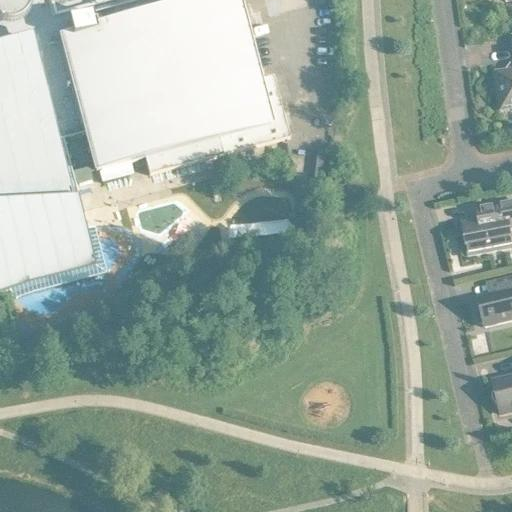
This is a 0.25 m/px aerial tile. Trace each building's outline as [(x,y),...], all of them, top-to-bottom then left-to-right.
[(0,0),(0,302),(109,274),(96,228),(89,230),(65,140),(88,134),(98,172),(148,159),(152,176),(292,139),(276,77),(259,81),(238,0),(0,0)] [(511,72),(511,73),(511,72),(511,73),(499,75),(504,108),(511,107),(511,72)] [(465,225),(471,256),(511,248),(511,232),(511,230),(511,201),(484,207),(486,218),(484,218),(482,222),(481,222),(465,225)] [(485,324),(486,328),(511,321),(511,277),(497,281),(500,295),(479,300),(482,312),(481,312),(480,316),(480,319),(481,322),(484,324),(485,324)] [(494,400),(497,404),(500,405),(502,415),(511,412),(511,378),(495,383),(497,392),(495,395),(494,400)]
